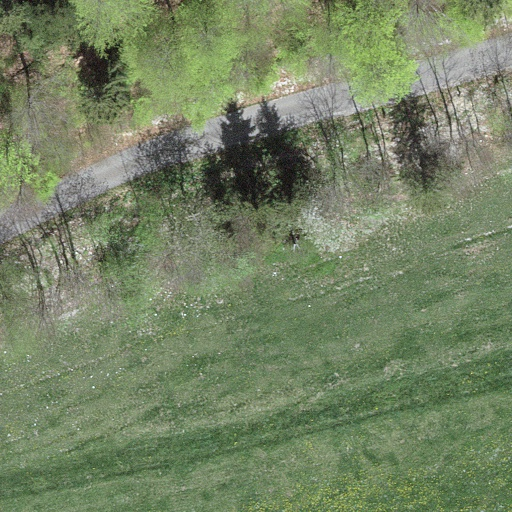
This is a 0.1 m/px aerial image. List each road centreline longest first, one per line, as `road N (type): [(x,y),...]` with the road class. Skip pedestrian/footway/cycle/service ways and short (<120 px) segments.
road 1 (unclassified): [(0,222),(244,125),(511,41)]
road 2 (track): [(0,492),(121,469),(511,368)]
